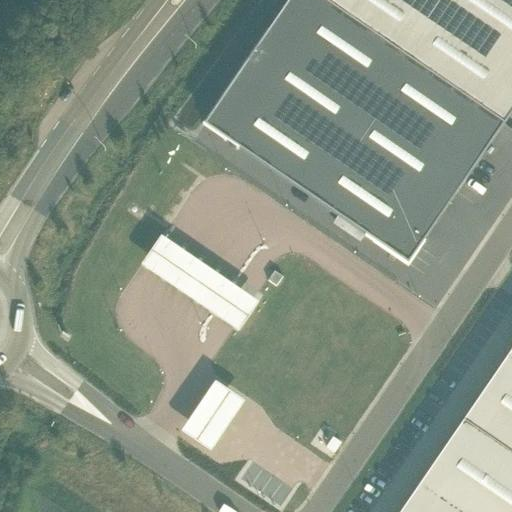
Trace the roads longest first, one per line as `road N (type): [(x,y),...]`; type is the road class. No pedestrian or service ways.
road 1 (unclassified): [(511,225),(316,511)]
road 2 (tertiary): [(8,283),(74,163),(201,0)]
road 3 (tertiary): [(160,0),(0,220)]
road 4 (unclassified): [(99,417),(239,511)]
